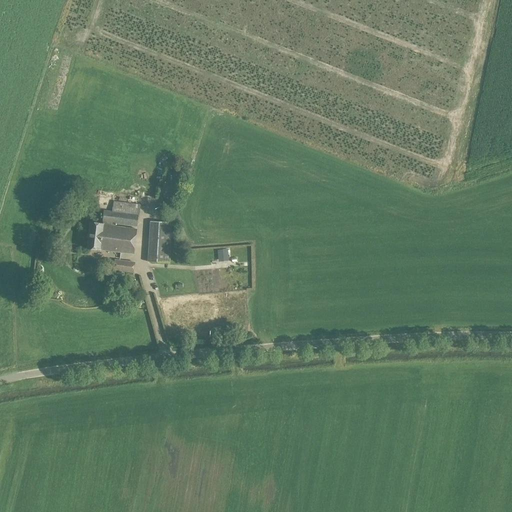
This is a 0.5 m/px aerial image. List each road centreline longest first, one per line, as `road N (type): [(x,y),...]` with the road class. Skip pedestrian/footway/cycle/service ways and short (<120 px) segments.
road 1 (unclassified): [(0,379),(148,357),(511,336)]
road 2 (unknown): [(175,355),(150,273),(148,217)]
